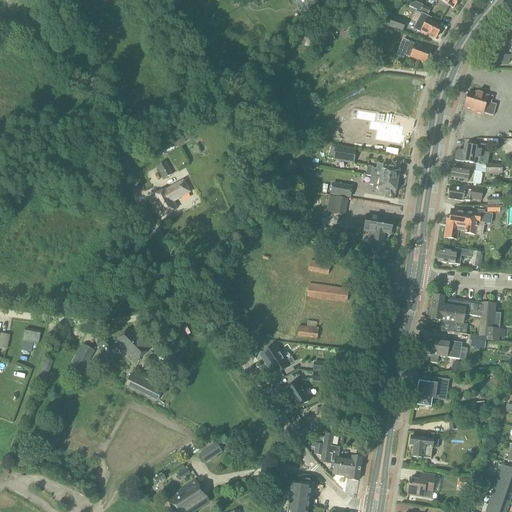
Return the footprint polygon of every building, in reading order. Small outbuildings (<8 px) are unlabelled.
[(300,0),(302,3),(305,2),(311,12),(318,8),(319,10),(326,6),(325,3),(328,1),(327,0),(300,0)] [(460,1),(458,0),(440,0),(441,0),(440,0),(453,10),(460,1)] [(78,16),(90,10),(86,2),(74,8),(78,16)] [(416,3),(414,10),(427,15),(430,9),(416,3)] [(432,19),(428,16),(423,14),(415,31),(420,33),(419,34),(425,36),(426,35),(435,39),(438,34),(440,34),(441,31),(440,29),(441,28),(430,23),(432,19)] [(379,25),(377,32),(392,37),(394,31),(401,33),(405,23),(388,17),(384,27),(379,25)] [(333,28),(318,35),(321,42),(337,34),(333,28)] [(409,43),(404,56),(425,64),(425,63),(427,61),(428,59),(427,58),(429,52),(420,49),(421,47),(414,44),(414,45),(409,43)] [(385,90),(382,107),(409,112),(412,94),(396,92),(398,83),(381,80),(379,90),(385,90)] [(466,102),(489,108),(495,110),(496,106),(490,104),(492,98),(475,93),(474,95),(468,94),(466,102)] [(495,110),(489,108),(466,102),(464,109),(475,112),(475,114),(482,116),(483,114),(493,117),(495,110)] [(374,140),(401,145),(401,143),(403,143),(405,136),(402,136),(404,127),(375,122),(376,115),(357,111),(356,119),(370,122),(368,130),(376,131),(374,140)] [(191,130),(180,136),(184,143),(195,136),(191,130)] [(172,138),(155,148),(160,157),(178,147),(172,138)] [(475,145),(475,149),(464,147),(463,153),(458,152),(456,153),(454,162),(478,165),(480,154),(484,154),(485,146),(475,145)] [(353,164),(356,150),(335,146),(332,160),(353,164)] [(370,177),(380,179),(398,182),(399,177),(397,177),(400,162),(391,160),(390,167),(383,166),(377,165),(376,170),(372,169),(370,177)] [(281,172),(299,175),(301,165),(283,162),(281,172)] [(165,163),(157,168),(163,180),(171,176),(165,163)] [(481,174),(474,173),(468,172),(468,171),(453,169),(451,182),(467,184),(479,185),(480,184),(481,175),(481,174)] [(397,188),(398,182),(380,179),(370,177),(369,185),(373,186),(372,191),(386,194),(385,198),(393,199),(394,194),(396,188),(397,188)] [(190,193),(189,192),(183,182),(166,191),(166,190),(151,198),(161,217),(177,209),(173,202),(190,193)] [(330,194),(350,198),(352,186),(332,182),(330,194)] [(469,203),(470,199),(481,201),(483,188),(472,186),(471,192),(464,191),(450,188),(448,199),(463,202),(469,203)] [(325,211),(333,213),(333,214),(344,216),(347,200),(328,196),(325,211)] [(447,224),(446,228),(448,229),(446,239),(457,240),(458,231),(464,232),(464,234),(474,236),(474,235),(481,236),(483,224),(490,225),(492,215),(483,214),(484,212),(476,211),(476,215),(467,214),(467,215),(451,212),(450,217),(448,217),(448,219),(447,219),(446,223),(447,224)] [(375,234),(373,241),(382,243),(383,234),(390,235),(392,222),(384,220),(385,219),(366,216),(364,232),(375,234)] [(461,255),(462,249),(455,248),(454,253),(440,251),(438,263),(454,265),(459,266),(461,255)] [(480,254),(473,253),(470,267),(478,268),(480,254)] [(330,265),(311,260),(308,271),(328,275),(330,265)] [(378,275),(377,283),(390,285),(390,284),(389,284),(390,278),(391,278),(391,277),(388,277),(388,272),(381,271),(381,276),(378,275)] [(309,285),(307,296),(347,302),(348,290),(309,285)] [(379,298),(380,302),(390,303),(391,292),(380,290),(379,298)] [(480,317),(481,313),(481,305),(470,303),(433,297),(434,297),(430,319),(430,320),(450,323),(449,332),(466,335),(467,326),(462,325),(464,315),(480,317)] [(481,304),(481,305),(481,313),(480,317),(479,329),(493,330),(495,305),(481,304)] [(298,327),(297,336),(317,339),(318,329),(298,327)] [(504,331),(493,330),(479,329),(479,336),(486,337),(486,341),(497,342),(498,337),(504,338),(504,331)] [(40,333),(25,330),(23,342),(38,345),(40,333)] [(115,342),(136,363),(149,351),(148,349),(152,345),(143,335),(138,339),(128,330),(115,342)] [(485,349),(486,341),(486,337),(479,336),(470,335),(468,347),(485,349)] [(423,355),(431,356),(430,363),(437,364),(438,357),(446,358),(459,360),(461,345),(448,342),(426,339),(423,355)] [(114,349),(106,340),(100,346),(109,354),(114,349)] [(275,346),(260,356),(274,377),(289,367),(288,366),(294,363),(291,359),(286,362),(275,346)] [(77,374),(80,369),(82,370),(92,353),(84,348),(77,359),(74,357),(70,363),(71,363),(70,365),(71,366),(69,370),(77,374)] [(314,363),(313,371),(330,373),(330,365),(314,363)] [(463,364),(453,363),(451,371),(462,370),(463,364)] [(314,374),(313,382),(329,383),(330,375),(314,374)] [(156,399),(160,391),(132,376),(127,385),(156,399)] [(283,391),(296,410),(310,401),(297,382),(283,391)] [(419,384),(415,406),(429,408),(430,399),(433,399),(433,400),(440,401),(441,396),(438,396),(439,388),(436,387),(435,386),(419,384)] [(456,406),(458,417),(485,413),(484,401),(456,406)] [(455,422),(455,420),(448,421),(450,431),(467,429),(466,421),(455,422)] [(325,437),(323,446),(322,453),(333,455),(334,448),(331,447),(333,435),(325,434),(325,437)] [(431,449),(437,449),(438,441),(410,437),(409,446),(413,447),(411,458),(430,460),(431,449)] [(200,457),(202,461),(219,449),(213,441),(197,452),(200,457)] [(322,456),(322,453),(323,446),(319,445),(316,445),(315,455),(321,456),(322,456)] [(333,455),(331,462),(334,462),(334,465),(333,469),(332,475),(349,478),(348,480),(358,482),(359,470),(361,459),(352,458),(351,460),(337,458),(339,449),(334,448),(333,455)] [(320,462),(331,464),(331,462),(333,455),(322,453),(322,456),(321,456),(320,462)] [(511,470),(501,466),(495,482),(511,488),(511,485),(511,470)] [(161,474),(153,479),(157,485),(165,480),(161,474)] [(409,483),(407,495),(423,498),(424,492),(431,493),(434,476),(424,475),(423,482),(413,480),(413,479),(409,479),(408,483),(409,483)] [(472,490),(474,481),(459,479),(458,488),(472,490)] [(166,500),(173,511),(194,511),(209,503),(194,481),(166,500)] [(490,498),(506,503),(510,492),(511,493),(511,492),(511,487),(511,488),(495,482),(490,498)] [(291,486),(287,511),(306,511),(310,489),(291,486)] [(506,503),(490,498),(485,511),(502,511),(504,508),(507,508),(508,504),(506,503)]
